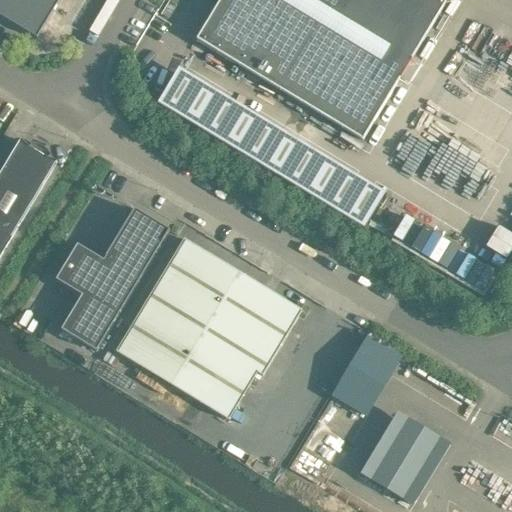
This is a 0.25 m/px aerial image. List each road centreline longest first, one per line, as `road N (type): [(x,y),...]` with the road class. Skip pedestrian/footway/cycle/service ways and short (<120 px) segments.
road 1 (unclassified): [(64,109),(504,375),(511,363)]
road 2 (unclassified): [(64,109),(129,0)]
